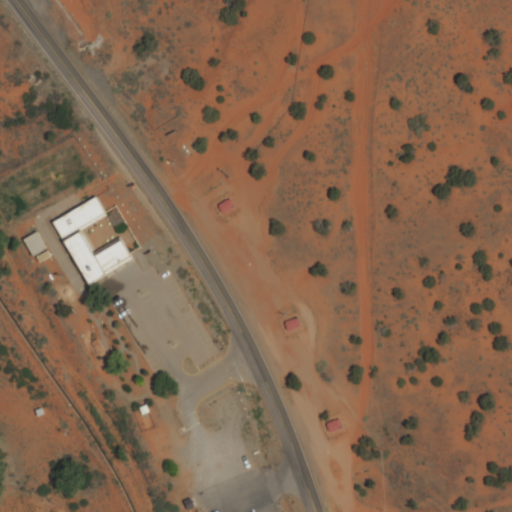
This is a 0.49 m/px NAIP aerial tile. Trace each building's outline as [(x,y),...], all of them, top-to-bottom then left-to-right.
[(117,235),(127,252),(100,267),(103,272),(85,282),(48,217),(91,192),(100,208),(75,223),(91,250),(117,235)] [(214,202),(226,196),(231,204),(218,211),(214,202)] [(36,255),(48,248),(40,234),(28,241),(36,255)] [(280,320),(293,314),(297,324),(284,329),(280,320)] [(290,332),(301,328),(297,320),(286,324),(290,332)] [(320,422),(324,431),(337,425),(333,416),(320,422)] [(331,434),(342,428),(338,420),(327,426),(331,434)]
